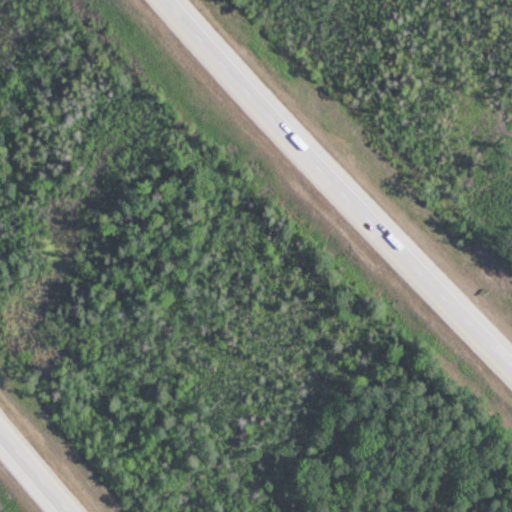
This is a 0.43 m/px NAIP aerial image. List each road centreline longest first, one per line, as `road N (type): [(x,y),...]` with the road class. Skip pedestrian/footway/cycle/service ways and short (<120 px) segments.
road 1 (motorway): [(511,365),(172,0)]
road 2 (motorway): [(0,418),(83,511)]
